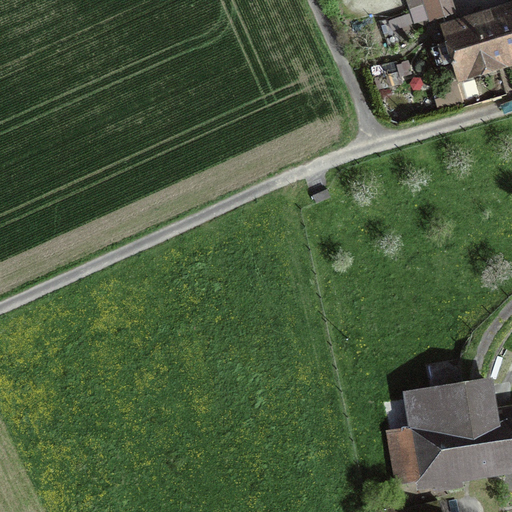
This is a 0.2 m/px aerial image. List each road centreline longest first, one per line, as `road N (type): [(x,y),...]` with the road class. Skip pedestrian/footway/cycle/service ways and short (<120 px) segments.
road 1 (track): [(0,311),(372,142),(511,105)]
road 2 (track): [(372,142),(311,0)]
